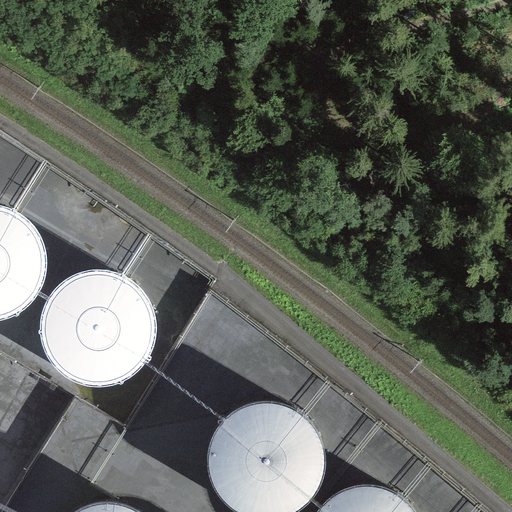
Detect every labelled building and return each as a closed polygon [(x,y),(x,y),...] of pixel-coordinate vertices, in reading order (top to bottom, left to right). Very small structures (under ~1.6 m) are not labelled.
[(0,311),(9,310),(25,302),(37,290),(44,274),(47,257),(43,240),(35,225),(22,214),(6,207),(0,206),(0,311)] [(83,375),(101,379),(119,377),(136,369),(148,356),(155,341),(157,324),(154,307),(145,292),(133,280),(117,274),(100,272),(83,276),(68,285),(57,299),(50,316),(50,335),(56,352),(68,366),(83,375)] [(245,508),(262,511),(280,510),(297,501),(309,489),(316,474),(319,456),(315,440),(307,425),(294,413),(278,406),(261,405),(244,409),(229,418),(218,432),(212,449),(212,467),(218,484),(229,499),(245,508)] [(417,511),(411,501),(398,489),(382,482),(365,481),(348,485),(333,494),(322,508),(320,511),(417,511)] [(148,511),(143,507),(127,500),(110,499),(93,503),(78,511),(148,511)]
